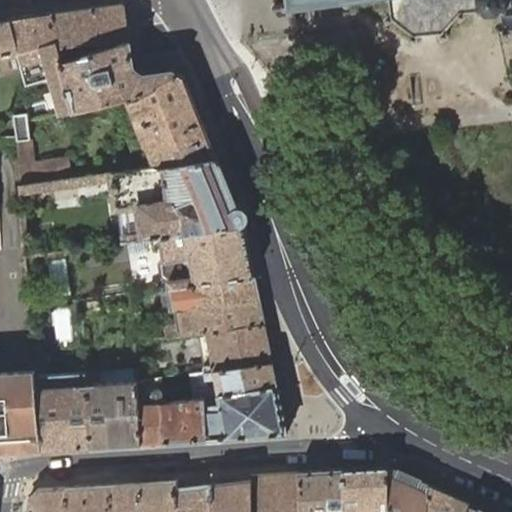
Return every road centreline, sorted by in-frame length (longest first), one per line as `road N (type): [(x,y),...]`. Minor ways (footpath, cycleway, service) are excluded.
road 1 (tertiary): [(445,441),(384,412),(357,387),(327,338),(184,0)]
road 2 (residential): [(19,469),(445,441)]
